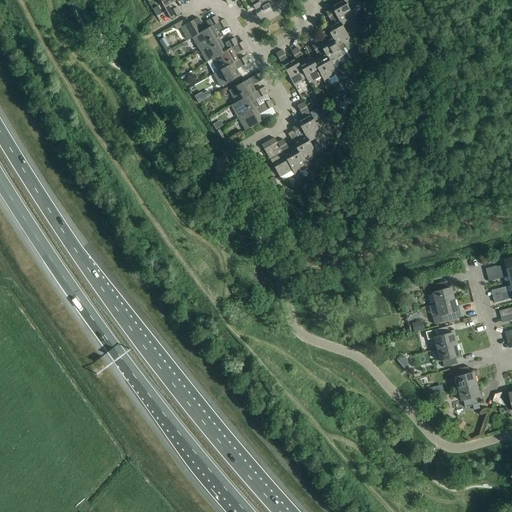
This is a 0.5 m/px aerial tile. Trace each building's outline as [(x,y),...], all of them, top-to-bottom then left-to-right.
[(159,0),(170,20),(180,14),(177,8),(173,10),(170,5),(176,1),(175,0),(159,0)] [(240,0),(242,2),(246,0),(248,0),(255,11),(261,7),(258,2),(257,0),(240,0)] [(261,7),(264,12),(270,8),(265,0),(261,0),(258,2),(261,7)] [(334,0),(338,6),(332,10),(338,20),(340,25),(341,24),(342,27),(355,20),(349,10),(343,0),(334,0)] [(343,0),(349,10),(361,3),(359,0),(343,0)] [(158,7),(153,10),(156,17),(162,14),(158,7)] [(332,25),(326,28),(328,31),(338,48),(350,41),(342,27),(341,24),(340,25),(338,20),(332,10),(326,14),(332,25)] [(219,23),(216,16),(206,22),(209,28),(209,29),(219,23)] [(188,41),(193,38),(192,38),(205,31),(198,18),(180,28),(188,41)] [(193,38),(199,51),(220,39),(216,33),(228,27),(224,20),(219,23),(209,29),(209,28),(205,31),(192,38),(193,38)] [(325,41),(319,45),(321,48),(331,65),(343,58),(338,48),(328,31),(326,28),(325,27),(319,30),(325,41)] [(207,63),(211,60),(224,53),(223,53),(226,51),(220,39),(199,51),(207,63)] [(238,45),(234,39),(224,44),(228,50),(228,51),(238,45)] [(211,60),(218,72),(235,63),(238,61),(235,55),(246,49),(243,42),(238,45),(228,51),(228,50),(226,51),(223,53),(224,53),(211,60)] [(318,57),(312,60),(314,64),(321,77),(324,82),(337,75),(331,65),(321,48),(319,45),(318,43),(312,47),(318,57)] [(291,52),(294,59),(296,62),(297,62),(299,66),(299,67),(306,79),(308,84),(321,77),(314,64),(312,60),(310,55),(303,59),(297,49),(291,52)] [(296,62),(294,59),(288,62),(282,51),(275,55),(293,86),(306,79),(299,67),(299,66),(297,62),(296,62)] [(218,72),(213,75),(220,88),(241,76),(237,70),(249,64),(245,57),(238,61),(235,63),(218,72)] [(229,91),(236,103),(236,104),(253,94),(256,92),(252,86),(264,80),(260,73),(229,91)] [(231,106),(238,119),(255,109),(258,107),(255,101),(266,95),(263,88),(256,92),(253,94),(236,104),(236,103),(231,106)] [(255,109),(238,119),(245,131),(262,122),(259,115),(273,107),(270,101),(258,107),(255,109)] [(303,104),(297,107),(303,118),(297,122),(298,122),(297,122),(299,125),(304,135),(305,136),(307,140),(307,139),(309,142),(321,135),(318,129),(315,124),(309,113),(305,106),(303,104)] [(315,110),(310,113),(315,122),(320,119),(315,110)] [(315,124),(318,129),(324,125),(321,120),(315,124)] [(298,138),(304,135),(299,125),(292,129),(298,138)] [(294,147),(295,148),(297,152),(297,151),(305,164),(317,157),(309,142),(307,139),(307,140),(305,136),(293,143),(293,144),(294,147)] [(277,144),(274,139),(262,146),(280,178),(292,171),(285,158),(284,155),(283,154),(282,154),(277,144)] [(283,140),(277,144),(282,154),(283,154),(289,150),(283,140)] [(295,148),(284,155),(285,158),(292,171),(295,176),(307,168),(305,164),(297,151),(297,152),(295,148)] [(498,274),(499,274),(511,270),(511,258),(505,260),(506,265),(497,268),(497,267),(486,270),(488,276),(498,274)] [(509,277),(511,282),(511,281),(511,270),(499,274),(500,279),(509,277)] [(421,283),(423,291),(431,289),(429,281),(421,283)] [(434,304),(435,305),(454,300),(452,293),(454,292),(453,286),(446,288),(445,282),(432,286),(434,293),(432,294),(432,295),(427,296),(429,305),(434,304)] [(511,299),(509,293),(504,295),(504,294),(493,297),(495,304),(506,301),(506,300),(511,299)] [(460,313),(458,307),(456,307),(454,300),(435,305),(429,307),(432,318),(434,325),(455,320),(453,315),(460,313)] [(511,308),(499,312),(501,318),(511,315),(511,308)] [(511,320),(511,315),(501,318),(503,323),(511,320)] [(422,322),(412,325),(414,332),(424,329),(422,322)] [(434,339),(437,350),(456,345),(454,338),(456,337),(454,331),(448,333),(447,327),(425,333),(427,341),(434,339)] [(456,345),(437,350),(439,362),(442,361),(444,368),(456,365),(455,360),(461,358),(460,352),(457,352),(456,345)] [(457,378),(454,378),(457,390),(476,385),(474,377),(477,377),(475,371),(469,372),(467,367),(455,371),(457,378)] [(476,385),(457,390),(460,401),(463,401),(464,408),(472,406),(477,405),(476,399),(482,398),(480,392),(478,392),(476,385)] [(428,389),(430,396),(437,394),(435,387),(428,389)] [(455,425),(460,430),(464,425),(459,421),(455,425)]
